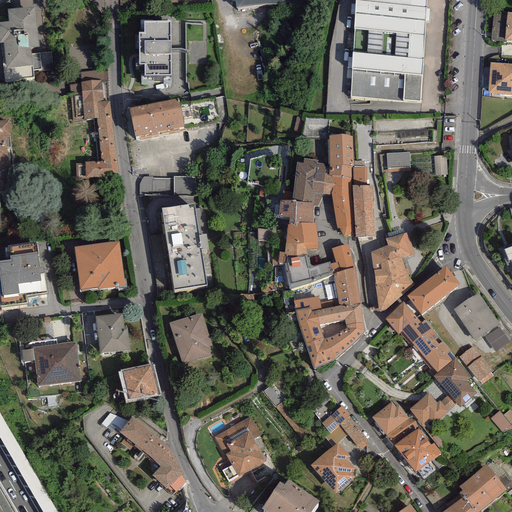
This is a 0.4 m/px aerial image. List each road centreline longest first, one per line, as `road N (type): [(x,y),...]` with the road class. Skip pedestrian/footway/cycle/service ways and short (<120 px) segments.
road 1 (unclassified): [(208,511),(177,440),(148,300),(118,101),(114,0)]
road 2 (residential): [(468,253),(424,282),(332,376),(343,408),(420,511)]
road 3 (unclassified): [(464,157),(473,0)]
road 4 (unknown): [(0,321),(148,300)]
